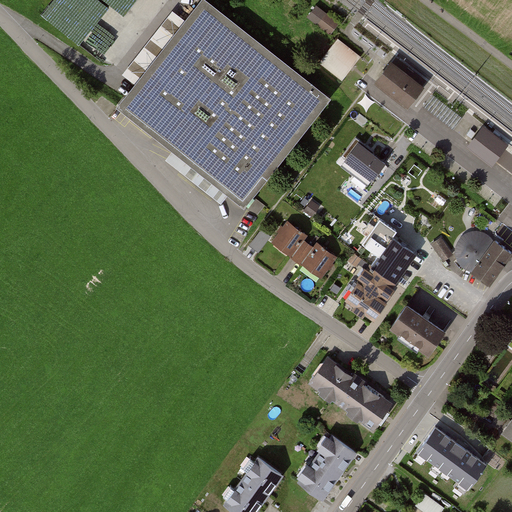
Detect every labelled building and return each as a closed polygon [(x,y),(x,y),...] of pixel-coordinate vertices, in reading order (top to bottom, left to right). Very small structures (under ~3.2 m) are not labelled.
[(52,0),(41,14),(100,59),(146,0),(52,0)] [(329,97),(204,0),(200,0),(117,106),(243,205),(329,97)] [(336,22),(324,12),(316,22),(328,32),(336,22)] [(357,55),(336,38),(317,61),(338,78),(357,55)] [(421,86),(391,62),(376,81),(407,104),(421,86)] [(509,149),(481,128),(467,146),(481,157),(494,167),(509,149)] [(363,141),(348,160),(375,180),(390,161),(363,141)] [(306,209),(315,214),(320,204),(312,199),(306,209)] [(367,237),(381,218),(375,214),(361,233),(367,237)] [(290,259),(306,235),(287,222),(270,246),(290,259)] [(250,246),(261,252),(270,236),(259,229),(250,246)] [(476,270),(493,284),(511,260),(511,241),(504,235),(499,242),(497,239),(491,233),(483,230),(475,231),(468,234),(462,239),(459,247),(459,254),(462,262),(468,267),(476,270)] [(432,242),(444,260),(455,253),(443,235),(432,242)] [(392,238),(366,275),(389,291),(415,254),(392,238)] [(317,245),(301,268),(320,281),(336,259),(317,245)] [(360,273),(345,294),(378,318),(394,296),(360,273)] [(448,337),(406,307),(389,330),(432,360),(448,337)] [(393,405),(324,360),(306,387),(375,432),(393,405)] [(466,431),(439,413),(425,436),(451,453),(466,431)] [(511,421),(501,437),(511,445),(511,421)] [(320,501),(354,453),(330,436),(296,483),(320,501)] [(225,502),(240,511),(252,511),(283,468),(260,452),(225,502)] [(483,478),(465,466),(449,490),(467,502),(483,478)] [(442,511),(447,507),(425,490),(416,503),(427,511),(442,511)]
